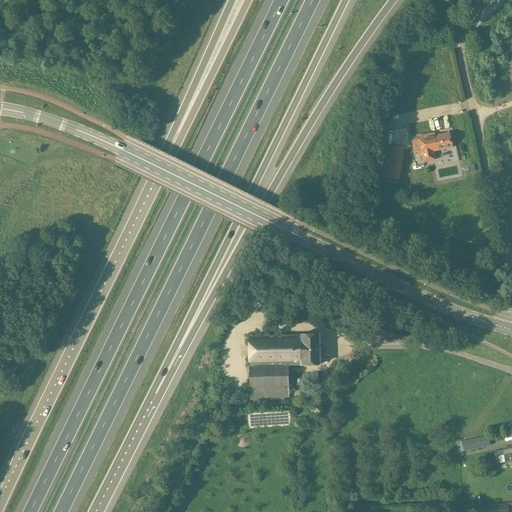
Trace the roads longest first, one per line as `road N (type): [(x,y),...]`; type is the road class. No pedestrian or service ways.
road 1 (primary): [(61,511),(302,21)]
road 2 (motorway): [(152,392),(294,148),(393,0)]
road 3 (motorway): [(152,392),(346,0)]
road 4 (tertiary): [(511,329),(431,301),(126,151)]
road 5 (primary): [(204,157),(30,511)]
road 6 (motorway): [(158,182),(0,508)]
road 7 (track): [(460,53),(511,274)]
road 8 (motorway): [(248,0),(158,182)]
road 9 (motorway): [(233,0),(158,182)]
road 10 (motorway): [(281,0),(204,157)]
road 11 (motorway): [(91,511),(152,392)]
road 12 (tertiary): [(0,108),(126,151)]
